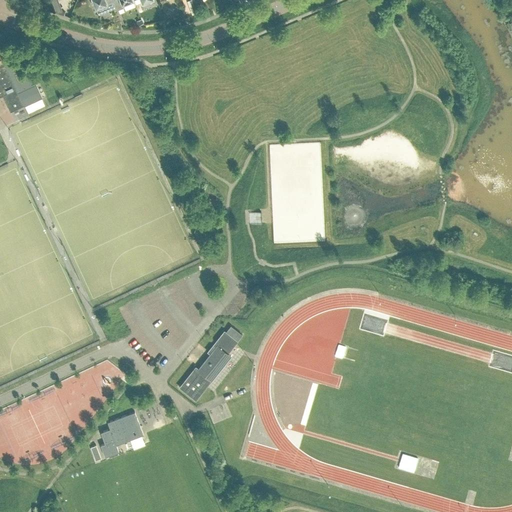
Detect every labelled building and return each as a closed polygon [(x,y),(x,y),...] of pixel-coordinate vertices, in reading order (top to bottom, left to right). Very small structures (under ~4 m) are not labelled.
[(91,0),(95,8),(96,8),(98,14),(115,7),(113,1),(112,0),(91,0)] [(122,4),(132,0),(112,0),(113,1),(115,7),(116,7),(117,9),(123,7),(122,4)] [(36,84),(31,74),(18,80),(7,56),(0,58),(0,96),(2,95),(10,111),(12,110),(23,105),(29,102),(29,103),(41,97),(42,97),(36,84)] [(29,102),(23,105),(27,113),(44,105),(41,97),(29,103),(29,102)] [(249,212),(249,224),(260,223),(259,212),(249,212)] [(386,332),(388,324),(378,322),(377,330),(386,332)] [(225,355),(236,341),(224,331),(208,351),(209,352),(211,353),(199,368),(198,369),(195,367),(179,386),(195,399),(205,386),(224,362),(221,359),(225,355)] [(349,339),(345,351),(352,354),(356,341),(349,339)] [(107,421),(110,428),(100,431),(105,443),(100,444),(104,456),(118,451),(116,444),(143,434),(134,411),(107,421)] [(90,446),(95,459),(101,457),(96,444),(90,446)] [(404,457),(404,463),(419,461),(418,451),(410,452),(411,457),(404,457)]
